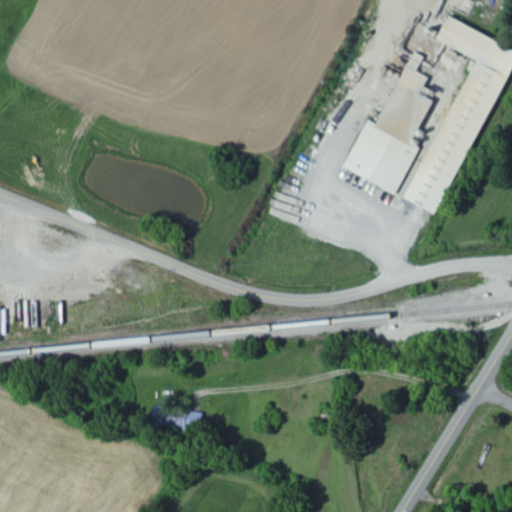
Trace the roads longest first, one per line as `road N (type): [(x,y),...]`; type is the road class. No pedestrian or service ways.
road 1 (tertiary): [(511,269),(465,266),(346,296),(271,297),(0,193)]
road 2 (secondary): [(405,511),(511,336)]
